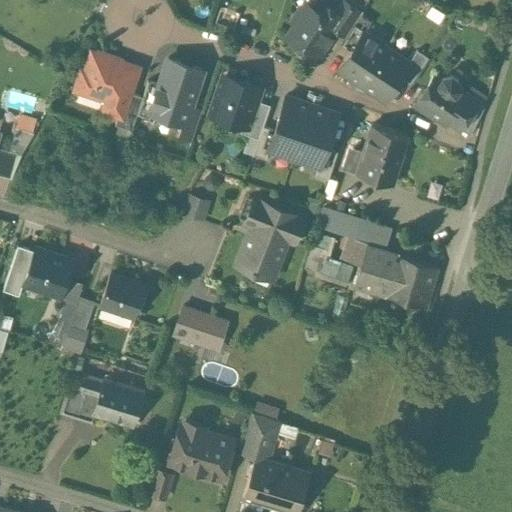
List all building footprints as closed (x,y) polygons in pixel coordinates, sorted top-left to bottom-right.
[(322,13),(309,4),(302,5),(292,21),(295,23),(287,34),(318,55),(335,28),(345,35),(346,35),(361,13),(361,14),(363,11),(346,0),(342,0),(335,10),(327,5),(322,13)] [(361,13),(346,35),(345,35),(340,43),(350,50),(363,30),(364,31),(371,20),(361,14),(361,13)] [(350,50),(338,69),(361,84),(387,46),(364,31),(363,30),(350,50)] [(328,60),(342,39),(334,34),(321,56),(328,60)] [(409,61),(387,46),(361,84),(385,100),(401,75),(410,62),(409,61)] [(417,49),(409,61),(410,62),(401,75),(411,82),(428,56),(417,49)] [(138,67),(110,58),(108,55),(98,52),(96,53),(92,52),(86,72),(82,71),(76,89),(106,99),(103,109),(119,115),(122,116),(130,92),(138,67)] [(203,69),(168,58),(159,84),(150,112),(151,112),(183,123),(185,123),(190,106),(203,69)] [(451,74),(443,76),(441,80),(434,75),(425,88),(421,89),(414,99),(415,105),(426,112),(430,111),(446,122),(448,119),(464,95),(463,95),(457,91),(460,87),(458,79),(451,74)] [(258,86),(226,75),(213,114),(243,124),(245,125),(254,99),(258,86)] [(143,96),(137,114),(149,118),(151,112),(150,112),(159,84),(148,80),(143,96)] [(143,96),(130,92),(122,116),(119,115),(115,125),(132,130),(137,114),(143,96)] [(485,105),(465,92),(463,95),(464,95),(448,119),(470,134),(485,105)] [(269,148),(294,157),(312,103),(286,95),(274,129),(268,148),(269,148)] [(270,104),(254,99),(245,125),(243,124),(240,132),(259,138),(263,126),(270,104)] [(312,103),(294,157),(319,165),(320,165),(326,147),(338,112),(312,103)] [(202,110),(190,106),(185,123),(183,123),(179,135),(192,140),(202,110)] [(407,135),(372,124),(363,150),(357,172),(392,183),(407,135)] [(274,129),(263,126),(259,138),(253,154),(266,158),(269,148),(268,148),(274,129)] [(343,168),(357,172),(363,150),(350,146),(343,168)] [(326,147),(320,165),(319,165),(316,175),(328,179),(337,150),(326,147)] [(21,154),(0,148),(0,175),(11,178),(21,154)] [(205,218),(210,197),(185,191),(180,212),(205,218)] [(304,216),(254,196),(244,221),(251,224),(252,223),(287,237),(287,238),(294,241),(304,216)] [(391,227),(323,206),(317,225),(385,246),(391,227)] [(287,237),(252,223),(251,224),(236,264),(271,278),(287,238),(287,237)] [(318,230),(314,241),(330,246),(333,235),(318,230)] [(72,260),(35,248),(24,283),(25,283),(27,279),(42,284),(41,288),(61,295),(72,260)] [(320,254),(309,250),(304,266),(315,270),(320,254)] [(436,266),(381,250),(370,288),(425,304),(436,266)] [(353,265),(320,254),(315,270),(348,281),(353,265)] [(145,284),(111,272),(100,305),(134,316),(145,284)] [(94,302),(80,297),(77,305),(70,324),(84,329),(94,302)] [(77,305),(63,300),(54,327),(55,327),(68,332),(70,324),(77,305)] [(183,306),(174,334),(218,349),(227,321),(183,306)] [(52,313),(40,313),(39,325),(52,325),(52,313)] [(84,329),(70,324),(68,332),(63,347),(82,353),(89,331),(84,329)] [(8,331),(0,328),(0,355),(1,356),(8,331)] [(104,380),(84,374),(78,393),(84,395),(77,417),(93,422),(96,414),(106,381),(104,380)] [(142,391),(105,379),(104,380),(106,381),(96,414),(132,425),(136,411),(143,409),(146,399),(142,393),(142,391)] [(69,390),(62,413),(77,417),(84,395),(78,393),(69,390)] [(277,409),(259,403),(255,413),(273,419),(277,409)] [(253,412),(242,447),(257,451),(255,456),(268,460),(277,431),(275,430),(278,420),(273,419),(255,413),(253,412)] [(233,438),(203,430),(204,426),(185,420),(173,462),(221,476),(233,438)] [(268,460),(255,456),(243,497),(245,498),(246,492),(278,502),(276,507),(290,511),(297,511),(309,472),(268,460)] [(171,475),(158,471),(151,494),(165,498),(171,475)]
